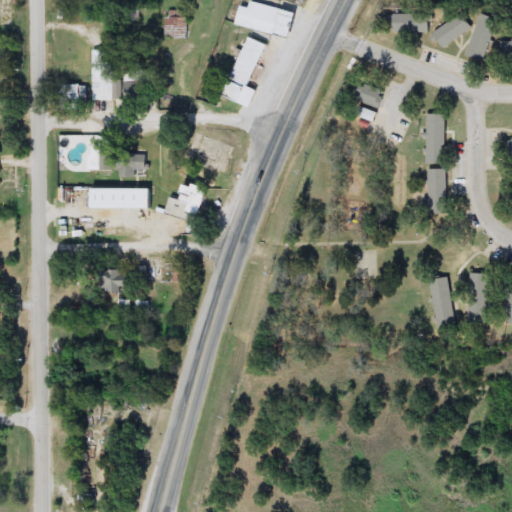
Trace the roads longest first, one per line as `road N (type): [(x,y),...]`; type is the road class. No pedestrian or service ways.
road 1 (trunk): [(161,511),(233,256),(346,0)]
road 2 (residential): [(38,511),(35,0)]
road 3 (residential): [(293,120),(36,117)]
road 4 (residential): [(511,83),(475,79),(483,198),(490,219),(511,235)]
road 5 (residential): [(233,256),(153,244),(36,251)]
road 6 (residential): [(475,79),(331,33)]
